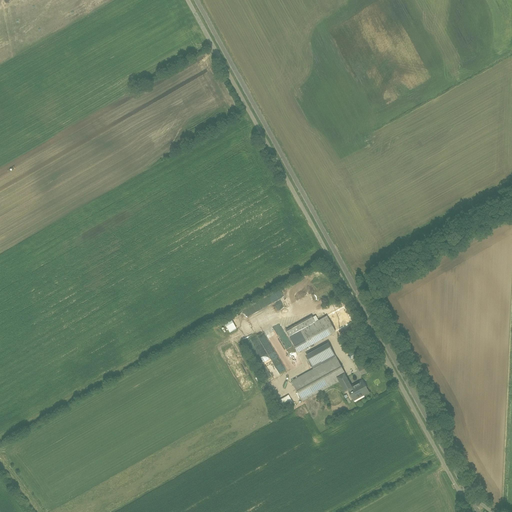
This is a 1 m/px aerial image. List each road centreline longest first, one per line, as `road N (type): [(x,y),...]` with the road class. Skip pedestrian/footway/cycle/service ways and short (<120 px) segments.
road 1 (unclassified): [(186,0),(458,495)]
road 2 (track): [(378,286),(511,206)]
